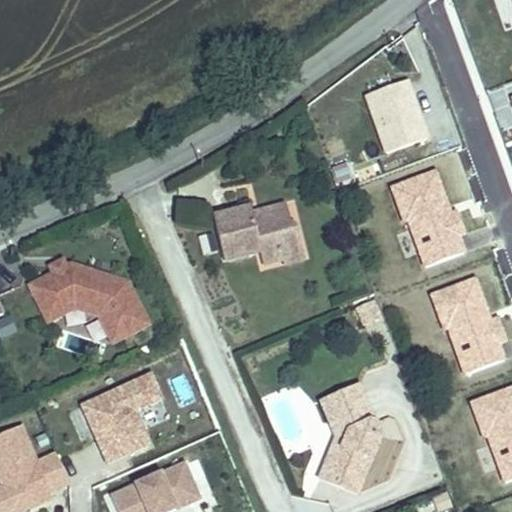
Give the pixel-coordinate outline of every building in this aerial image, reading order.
[(407,82),(362,97),(382,155),(427,140),(407,82)] [(329,156),(340,151),(332,129),(320,134),(329,156)] [(331,168),(336,184),(351,180),(346,164),(331,168)] [(281,253),(301,248),(296,230),(291,227),(285,207),(260,214),(262,221),(254,223),(252,216),(250,210),(213,219),(224,262),(259,253),(263,266),(283,260),(281,253)] [(260,214),(252,216),(254,223),(262,221),(260,214)] [(304,260),(301,248),(281,253),(283,260),(284,265),(304,260)] [(41,314),(41,315),(73,304),(77,315),(121,299),(106,255),(30,282),(30,279),(29,278),(7,286),(20,321),(41,314)] [(372,300),(354,309),(363,327),(381,318),(372,300)] [(45,326),(77,315),(73,304),(41,315),(45,326)] [(152,378),(67,414),(90,461),(175,426),(152,378)] [(342,464),(328,459),(320,478),(357,494),(380,438),(358,387),(321,403),(336,439),(349,433),(352,440),(342,464)] [(27,429),(0,439),(0,487),(1,490),(44,472),(27,429)] [(336,439),(328,459),(342,464),(352,440),(349,433),(336,439)] [(189,466),(109,498),(116,511),(202,511),(208,510),(189,466)]
